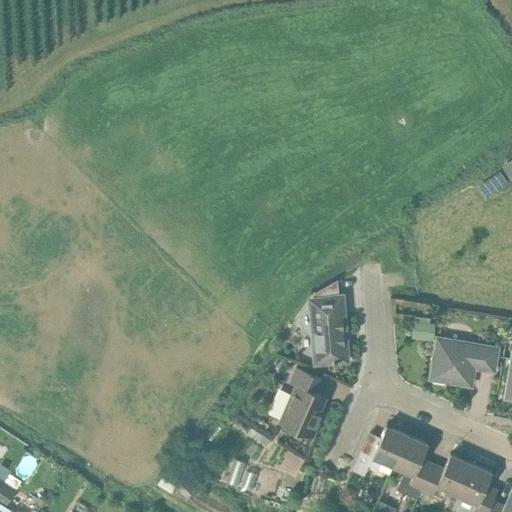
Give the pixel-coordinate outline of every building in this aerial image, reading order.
[(511,159),(502,166),(511,181),(511,159)] [(348,361),(345,314),(343,294),(315,296),(297,320),(303,325),(311,325),(315,363),(348,361)] [(413,319),(411,337),(433,340),(436,323),(429,322),(429,319),(416,317),(415,320),(413,319)] [(497,347),(437,338),(431,378),(471,384),(473,367),(493,370),(497,347)] [(296,384),(280,421),(313,436),(323,414),(319,412),(326,396),(316,391),(322,379),(296,368),(290,382),(296,384)] [(391,464),(404,433),(385,424),(371,454),(361,449),(352,468),(363,473),(367,463),(376,467),(380,459),(391,464)] [(415,497),(431,462),(419,457),(426,443),(404,433),(391,464),(404,470),(395,488),(415,497)] [(439,498),(444,488),(455,493),(469,462),(448,453),(442,467),(431,462),(415,497),(416,497),(420,489),(439,498)] [(251,485),(258,472),(229,459),(223,473),(251,485)] [(485,511),(491,500),(492,498),(493,496),(496,488),(485,483),(490,472),(469,462),(455,493),(475,502),(470,511),(485,511)] [(4,480),(0,487),(0,502),(5,505),(16,488),(4,480)] [(342,496),(353,501),(358,490),(347,485),(342,496)] [(294,489),(291,507),(317,510),(319,492),(294,489)] [(511,511),(511,489),(505,504),(492,498),(491,500),(485,511),(511,511)] [(378,511),(392,511),(395,506),(378,499),(373,510),(378,511)]
